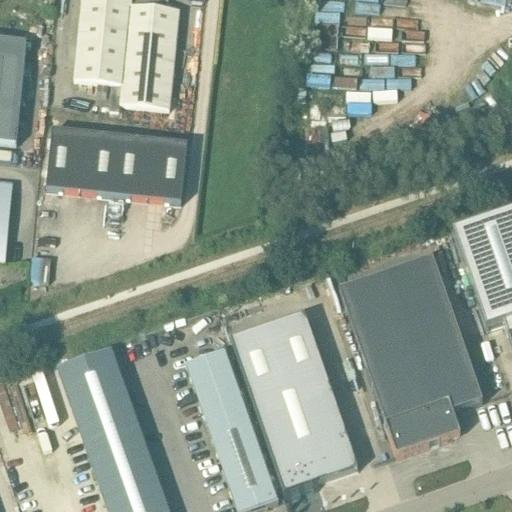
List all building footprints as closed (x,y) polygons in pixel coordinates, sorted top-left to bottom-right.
[(122,111),(170,115),(179,16),(167,15),(168,0),(82,0),(74,86),(124,91),(122,111)] [(0,148),(15,150),(26,47),(0,44),(0,148)] [(85,139),(51,135),(44,195),(78,198),(85,139)] [(112,202),(118,143),(85,139),(78,198),(112,202)] [(152,146),(118,143),(112,202),(146,206),(152,146)] [(186,150),(152,146),(146,206),(180,210),(186,150)] [(0,264),(4,265),(11,192),(0,190),(0,264)] [(511,348),(511,216),(453,237),(486,334),(505,327),(511,348)] [(432,264),(339,296),(397,462),(453,443),(453,441),(448,443),(445,435),(457,431),(452,417),(482,407),(432,264)] [(304,319),(231,345),(284,500),(358,474),(304,319)] [(57,373),(106,511),(166,511),(110,355),(57,373)] [(264,511),(278,507),(278,506),(277,506),(224,355),(186,369),(236,511),(264,511)]
